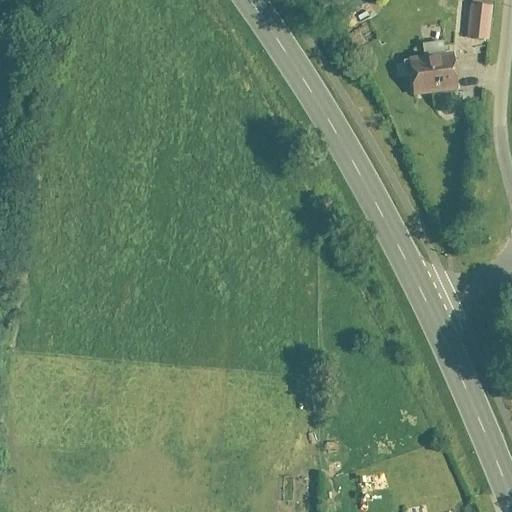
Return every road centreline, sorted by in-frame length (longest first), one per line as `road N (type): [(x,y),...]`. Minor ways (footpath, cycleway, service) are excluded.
road 1 (primary): [(430,313),(336,103),(256,0)]
road 2 (primary): [(511,495),(430,313)]
road 3 (residential): [(511,176),(502,130),(511,13)]
